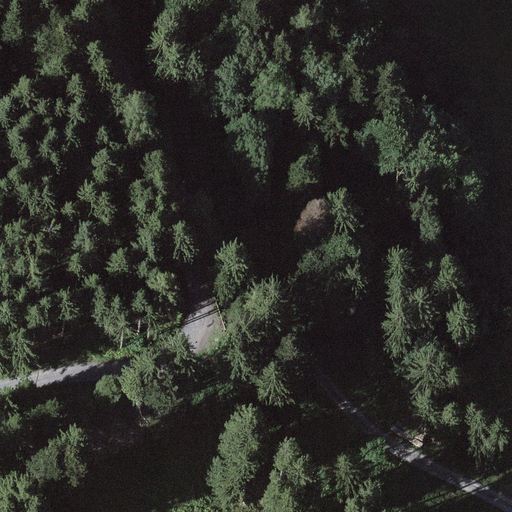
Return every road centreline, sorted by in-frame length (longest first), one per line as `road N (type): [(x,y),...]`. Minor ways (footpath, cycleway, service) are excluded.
road 1 (track): [(162,162),(353,420),(443,475),(511,504)]
road 2 (track): [(162,162),(193,268),(199,313),(187,338),(159,359),(0,384)]
road 3 (track): [(95,0),(162,162)]
